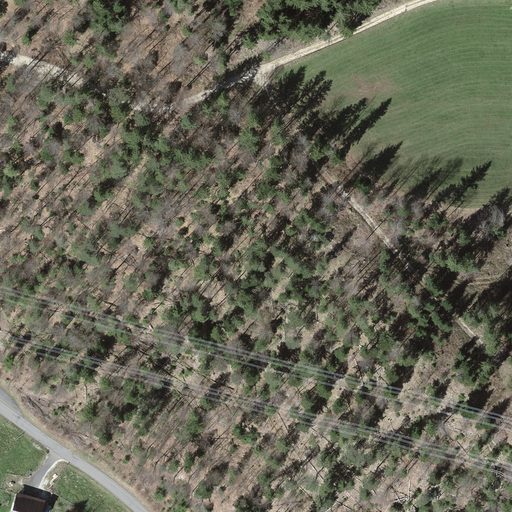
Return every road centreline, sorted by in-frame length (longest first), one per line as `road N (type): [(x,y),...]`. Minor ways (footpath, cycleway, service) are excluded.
road 1 (track): [(0,55),(138,109),(165,108),(434,0)]
road 2 (track): [(506,365),(335,187),(256,72)]
road 3 (tertiary): [(142,511),(0,406)]
